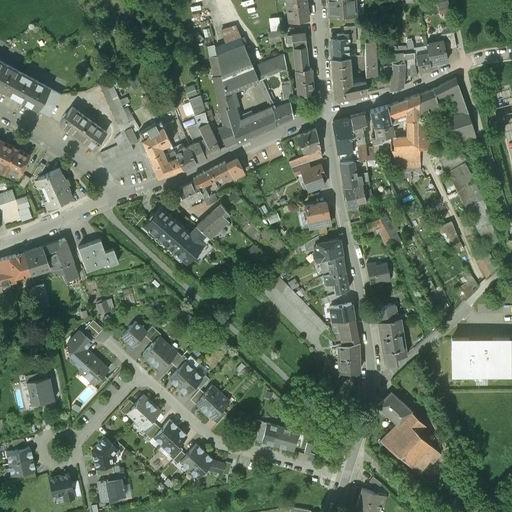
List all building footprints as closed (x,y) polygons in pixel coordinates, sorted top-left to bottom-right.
[(305,0),(285,0),(288,21),(308,19),(305,0)] [(327,0),(328,16),(356,15),(354,0),(327,0)] [(278,17),(268,19),(270,32),(273,32),(278,31),(280,30),(278,17)] [(235,26),(219,30),(223,44),(214,47),(217,55),(244,44),(235,26)] [(304,32),(291,33),(295,70),(307,69),(307,68),(305,47),(306,47),(304,32)] [(453,32),(441,34),(442,39),(443,39),(445,48),(456,46),(453,32)] [(344,34),(337,35),(337,38),(330,38),(331,57),(349,56),(348,43),(356,42),(355,33),(344,34)] [(442,39),(426,43),(427,51),(430,63),(447,60),(445,48),(443,39),(442,39)] [(367,40),(364,41),(365,76),(377,75),(375,40),(373,40),(367,40)] [(244,44),(217,55),(221,75),(225,93),(234,91),(262,79),(274,73),(269,60),(253,67),(244,44)] [(400,45),(400,47),(394,48),(391,48),(392,62),(403,62),(403,59),(414,57),(413,51),(406,52),(406,47),(406,45),(400,45)] [(427,51),(415,54),(418,71),(431,69),(430,63),(427,51)] [(284,54),(269,60),(274,73),(278,71),(286,69),(284,54)] [(349,56),(331,57),(334,96),(337,99),(366,93),(366,81),(352,84),(350,56),(349,56)] [(19,71),(0,60),(0,89),(7,93),(19,71)] [(404,70),(403,62),(392,62),(392,65),(392,68),(391,80),(389,90),(390,90),(403,87),(404,70)] [(392,65),(384,65),(385,78),(391,80),(392,68),(392,65)] [(307,69),(295,70),(297,95),(313,93),(311,68),(307,68),(307,69)] [(50,88),(19,71),(7,93),(38,110),(50,88)] [(222,126),(217,128),(225,147),(237,142),(230,129),(226,107),(228,107),(225,93),(221,75),(213,77),(222,126)] [(455,77),(434,88),(436,98),(453,91),(457,102),(454,103),(459,114),(467,111),(455,77)] [(110,80),(100,85),(114,116),(124,111),(110,80)] [(289,83),(280,85),(284,103),(289,101),(288,96),(292,96),(291,88),(289,83)] [(187,97),(196,94),(193,84),(183,86),(187,97)] [(50,88),(38,110),(50,116),(62,94),(50,88)] [(434,88),(419,94),(419,117),(430,114),(439,111),(436,98),(434,88)] [(234,91),(225,93),(228,107),(234,105),(237,105),(234,91)] [(419,93),(406,98),(406,111),(406,120),(407,120),(419,120),(419,117),(419,94),(419,93)] [(406,98),(387,105),(391,122),(397,121),(396,114),(406,111),(406,98)] [(284,103),(275,107),(272,101),(269,102),(271,107),(271,108),(272,108),(273,110),(275,125),(293,117),(289,101),(284,103)] [(271,107),(238,120),(234,105),(228,107),(226,107),(230,129),(237,142),(275,125),(273,110),(272,108),(271,108),(271,107)] [(387,105),(370,110),(373,125),(391,122),(387,105)] [(89,119),(73,107),(61,124),(70,130),(69,131),(77,137),(89,119)] [(209,110),(204,111),(207,122),(212,120),(209,110)] [(124,111),(114,116),(121,131),(124,130),(131,127),(129,121),(124,111)] [(204,111),(194,115),(197,124),(198,126),(207,122),(204,111)] [(439,111),(430,114),(432,120),(433,120),(434,123),(441,121),(439,111)] [(459,114),(443,119),(450,138),(458,135),(474,130),(467,111),(459,114)] [(363,112),(350,116),(350,117),(353,135),(354,135),(356,135),(356,141),(356,142),(364,141),(363,134),(363,133),(362,126),(364,125),(363,122),(366,121),(363,112)] [(350,117),(333,121),(337,150),(346,150),(344,137),(353,135),(350,117)] [(140,128),(134,118),(129,121),(131,127),(132,126),(133,131),(140,128)] [(106,131),(89,119),(77,137),(84,142),(85,141),(94,148),(106,131)] [(424,121),(419,122),(419,120),(407,120),(406,137),(407,137),(408,148),(419,147),(429,147),(424,121)] [(182,146),(171,121),(162,125),(170,143),(174,150),(182,146)] [(162,146),(170,143),(162,125),(157,127),(155,122),(146,128),(149,133),(141,138),(140,138),(156,177),(182,168),(176,156),(167,159),(162,146)] [(216,143),(207,122),(198,126),(203,138),(204,138),(208,147),(216,143)] [(391,122),(373,125),(375,135),(371,136),(373,144),(382,142),(381,136),(390,135),(393,134),(391,122)] [(203,138),(198,126),(197,124),(188,127),(195,142),(189,145),(192,152),(191,153),(196,161),(220,150),(216,143),(208,147),(204,138),(203,138)] [(131,127),(124,130),(128,139),(130,143),(138,140),(133,131),(132,126),(131,127)] [(146,128),(139,132),(141,138),(149,133),(146,128)] [(315,128),(296,136),(302,152),(305,151),(307,154),(314,151),(313,148),(319,146),(316,129),(315,128)] [(124,130),(121,131),(121,133),(115,139),(118,144),(128,139),(124,130)] [(458,135),(450,138),(453,149),(454,149),(461,145),(458,135)] [(406,137),(393,138),(393,149),(408,148),(407,137),(406,137)] [(118,144),(100,152),(105,163),(133,150),(130,143),(128,139),(118,144)] [(6,142),(1,140),(0,141),(0,168),(9,174),(10,171),(19,175),(29,155),(24,152),(24,151),(18,148),(18,147),(13,145),(6,142)] [(353,148),(350,149),(351,159),(352,159),(358,159),(356,142),(356,141),(353,141),(353,148)] [(364,141),(356,142),(358,159),(365,158),(365,148),(364,141)] [(182,146),(174,150),(176,156),(182,168),(196,161),(191,153),(192,152),(189,145),(184,147),(183,146),(182,146)] [(307,154),(295,158),(292,152),(286,155),(291,167),(308,162),(308,161),(322,157),(319,146),(313,148),(314,151),(307,154)] [(378,146),(369,147),(369,151),(372,151),(372,157),(380,156),(378,146)] [(408,148),(393,149),(391,149),(395,159),(397,163),(400,170),(420,170),(419,147),(408,148)] [(453,149),(439,157),(446,171),(461,164),(454,149),(453,149)] [(392,150),(384,151),(386,160),(395,159),(392,150)] [(356,175),(352,159),(351,159),(339,160),(343,186),(353,185),(362,183),(360,174),(356,175)] [(224,161),(210,169),(215,178),(217,177),(219,182),(231,176),(224,161)] [(308,162),(291,167),(294,174),(300,172),(300,171),(310,167),(308,161),(308,162)] [(40,162),(34,172),(39,175),(45,165),(40,162)] [(461,164),(446,171),(456,190),(473,181),(464,162),(461,164)] [(246,163),(235,168),(240,180),(251,175),(246,163)] [(310,167),(300,171),(300,172),(307,190),(325,184),(321,174),(324,173),(321,163),(310,167)] [(59,168),(37,178),(41,185),(38,187),(43,200),(46,198),(50,206),(56,203),(72,196),(69,190),(70,189),(67,184),(69,184),(67,178),(65,179),(63,174),(62,174),(59,168)] [(210,169),(193,177),(194,180),(197,188),(203,197),(204,199),(209,197),(205,189),(207,188),(205,184),(215,178),(210,169)] [(456,190),(446,171),(437,176),(448,196),(457,191),(456,190)] [(367,172),(360,173),(360,174),(362,183),(368,181),(367,172)] [(25,174),(18,184),(23,188),(30,178),(25,174)] [(194,180),(177,188),(185,204),(203,197),(197,188),(194,180)] [(368,181),(362,183),(366,200),(372,199),(368,181)] [(483,199),(473,181),(456,190),(457,191),(466,208),(483,199)] [(362,183),(353,185),(357,207),(362,206),(361,201),(366,200),(362,183)] [(357,207),(353,185),(343,186),(347,209),(357,207)] [(11,188),(0,192),(0,203),(14,199),(11,188)] [(235,192),(229,197),(235,203),(240,198),(235,192)] [(497,240),(483,199),(466,208),(486,246),(497,240)] [(316,202),(298,206),(300,214),(306,213),(306,212),(317,209),(316,202)] [(50,206),(46,208),(48,214),(59,209),(56,203),(50,206)] [(221,204),(197,226),(208,237),(227,220),(224,217),(228,213),(221,204)] [(263,205),(257,209),(262,216),(268,213),(263,205)] [(174,219),(160,206),(154,212),(151,213),(149,215),(149,218),(144,224),(186,261),(190,257),(192,254),(195,254),(197,252),(197,250),(205,240),(208,237),(197,226),(190,233),(180,224),(181,223),(175,218),(174,219)] [(357,207),(347,209),(349,219),(359,217),(357,207)] [(317,209),(306,212),(306,213),(309,227),(329,223),(328,217),(329,217),(328,212),(327,212),(326,208),(317,209)] [(397,244),(383,218),(366,223),(368,231),(378,228),(387,248),(397,244)] [(317,236),(305,242),(307,249),(314,248),(313,245),(320,244),(319,241),(322,241),(321,235),(317,236)] [(73,261),(64,238),(58,240),(62,250),(59,251),(62,257),(50,261),(53,269),(73,261)] [(322,241),(319,241),(320,244),(313,245),(314,248),(316,261),(318,260),(329,256),(342,253),(340,246),(339,246),(338,238),(322,241)] [(99,239),(77,247),(86,270),(107,262),(108,265),(117,261),(112,248),(103,252),(99,239)] [(58,240),(42,245),(49,262),(50,261),(62,257),(59,251),(62,250),(58,240)] [(205,240),(197,250),(197,252),(195,254),(192,254),(190,257),(198,264),(213,247),(205,240)] [(42,246),(24,251),(23,251),(30,273),(51,266),(49,262),(42,245),(42,246)] [(254,246),(244,256),(251,263),(261,253),(254,246)] [(342,253),(329,256),(318,260),(320,263),(327,262),(329,271),(329,274),(345,271),(342,253)] [(15,254),(0,258),(0,281),(2,289),(3,289),(5,297),(10,296),(9,293),(12,292),(8,279),(26,274),(22,262),(17,263),(15,254)] [(490,254),(476,260),(485,277),(497,268),(490,254)] [(73,261),(53,269),(55,274),(62,272),(65,279),(78,274),(73,261)] [(386,263),(376,265),(376,262),(366,264),(370,283),(380,281),(379,280),(389,278),(387,263),(386,263)] [(244,276),(233,266),(228,271),(236,278),(244,276)] [(288,287),(271,269),(264,276),(281,294),(288,287)] [(329,274),(324,275),(326,284),(334,283),(336,293),(348,288),(345,272),(345,271),(329,274)] [(477,284),(468,271),(462,275),(471,287),(477,284)] [(299,286),(294,279),(287,284),(291,290),(299,286)] [(44,284),(37,286),(35,280),(32,281),(34,287),(28,288),(33,305),(41,303),(42,308),(45,307),(49,306),(44,284)] [(291,290),(288,287),(281,294),(319,334),(327,327),(291,290)] [(306,294),(301,288),(296,293),(300,298),(306,294)] [(139,295),(118,300),(120,306),(140,301),(139,295)] [(114,297),(101,302),(100,299),(95,301),(96,303),(95,304),(98,313),(107,309),(118,308),(114,297)] [(337,320),(354,317),(351,303),(329,306),(332,321),(337,320)] [(111,317),(106,312),(101,318),(106,323),(111,317)] [(337,320),(337,321),(330,322),(332,329),(334,332),(339,331),(340,340),(341,340),(342,344),(358,341),(354,317),(337,320)] [(400,317),(377,321),(384,365),(398,362),(397,356),(406,355),(400,317)] [(102,328),(93,319),(89,324),(98,332),(102,328)] [(146,331),(135,320),(121,335),(133,345),(144,334),(146,331)] [(98,332),(89,324),(85,328),(94,337),(98,332)] [(146,331),(144,334),(148,338),(156,329),(152,325),(146,331)] [(156,329),(148,338),(152,342),(159,335),(160,333),(156,329)] [(91,341),(79,330),(68,342),(71,359),(80,367),(93,354),(85,348),(91,341)] [(210,334),(204,342),(210,347),(216,340),(210,334)] [(152,342),(142,353),(149,359),(148,360),(150,362),(167,343),(159,335),(152,342)] [(451,338),(452,373),(464,373),(464,370),(467,370),(467,373),(493,373),(493,370),(496,370),(496,373),(509,373),(509,337),(492,337),(492,339),(483,339),(483,338),(477,338),(477,339),(468,339),(468,338),(451,338)] [(342,344),(338,345),(338,371),(358,371),(358,341),(342,344)] [(167,343),(150,362),(152,364),(153,363),(160,369),(169,360),(176,351),(167,343)] [(176,351),(169,360),(173,364),(181,355),(177,351),(176,351)] [(181,355),(173,364),(177,368),(185,360),(187,357),(183,353),(181,355)] [(80,367),(79,369),(93,382),(94,383),(102,374),(108,368),(93,354),(80,367)] [(177,368),(169,377),(171,379),(170,380),(175,384),(175,383),(177,385),(194,368),(185,360),(177,368)] [(245,365),(241,361),(235,367),(240,371),(245,365)] [(245,365),(240,371),(243,374),(248,368),(245,365)] [(194,368),(177,385),(180,387),(179,388),(183,392),(184,391),(186,393),(195,384),(202,376),(194,368)] [(102,374),(94,383),(93,382),(92,384),(98,389),(107,379),(102,374)] [(202,376),(195,384),(199,388),(209,378),(204,374),(202,376)] [(50,376),(26,381),(31,403),(54,398),(50,376)] [(204,392),(195,402),(202,408),(201,409),(203,411),(220,392),(211,384),(204,392)] [(200,388),(190,398),(194,402),(195,402),(204,392),(200,388)] [(411,410),(391,391),(377,405),(396,423),(398,424),(410,411),(411,410)] [(220,392),(203,411),(205,413),(206,412),(213,418),(221,409),(229,400),(220,392)] [(134,403),(126,412),(135,420),(152,402),(150,400),(149,400),(143,394),(134,403)] [(130,399),(120,410),(124,414),(126,412),(134,403),(130,399)] [(152,402),(135,420),(144,428),(152,420),(160,410),(154,404),(152,402)] [(213,418),(212,419),(216,423),(226,413),(221,409),(213,418)] [(410,411),(398,424),(396,423),(379,440),(397,454),(397,453),(411,465),(430,443),(417,430),(424,423),(410,411)] [(171,421),(169,419),(160,428),(153,436),(162,444),(178,427),(176,425),(176,424),(172,420),(171,421)] [(261,420),(256,419),(252,430),(258,432),(261,420)] [(144,428),(142,430),(146,434),(156,424),(152,420),(144,428)] [(280,425),(261,420),(258,432),(256,440),(274,445),(280,425)] [(156,424),(146,434),(151,438),(153,436),(160,428),(156,424)] [(298,430),(280,425),(274,445),(293,450),(298,430)] [(178,427),(162,444),(170,452),(178,444),(187,435),(184,433),(185,432),(181,428),(180,429),(178,427)] [(112,443),(104,436),(92,449),(111,455),(117,448),(112,443)] [(23,437),(12,440),(13,446),(17,445),(18,449),(25,447),(23,437)] [(125,447),(116,439),(112,443),(117,448),(120,451),(125,447)] [(307,442),(304,453),(309,454),(312,444),(307,442)] [(185,454),(179,461),(188,469),(204,451),(202,449),(203,449),(199,445),(198,445),(195,443),(185,454)] [(170,452),(168,455),(173,459),(181,450),(182,448),(178,444),(170,452)] [(18,449),(6,451),(8,463),(32,458),(31,455),(32,455),(31,449),(30,450),(29,446),(25,447),(18,449)] [(111,455),(92,449),(95,467),(112,464),(113,463),(111,455)] [(181,450),(173,459),(177,463),(179,461),(185,454),(181,450)] [(206,453),(204,451),(188,469),(197,477),(205,468),(222,472),(225,463),(213,459),(211,457),(207,453),(206,453)] [(32,458),(8,463),(11,475),(22,472),(34,470),(34,467),(35,467),(33,461),(32,461),(32,458)] [(231,462),(225,461),(225,463),(222,472),(228,474),(231,462)] [(112,464),(95,467),(97,475),(106,473),(114,471),(112,464)] [(34,470),(22,472),(24,478),(35,476),(34,470)] [(114,471),(106,473),(108,479),(121,477),(124,476),(123,470),(114,471)] [(69,473),(49,477),(53,495),(63,493),(64,498),(74,496),(70,481),(69,473)] [(381,483),(372,476),(369,481),(377,488),(381,483)] [(108,479),(98,481),(101,498),(109,496),(109,499),(116,497),(116,495),(124,494),(121,477),(108,479)] [(78,479),(70,481),(74,496),(81,495),(78,479)] [(381,511),(386,495),(361,488),(356,506),(353,507),(351,511),(373,511),(381,511)]
